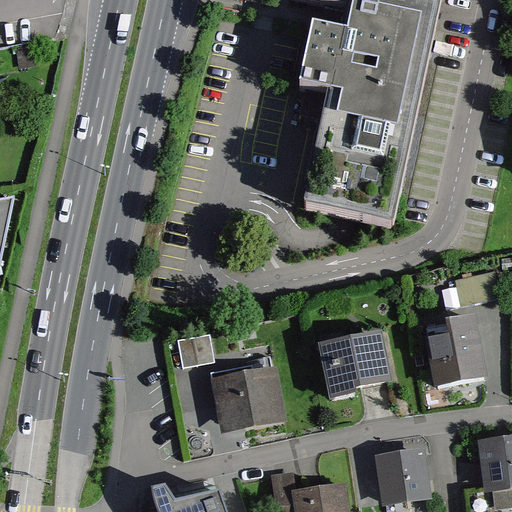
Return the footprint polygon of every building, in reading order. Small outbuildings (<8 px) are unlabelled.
[(437,0),(295,0),(294,4),(347,15),(342,36),(318,31),(305,90),(338,97),(313,210),(388,226),(437,0)] [(451,319),(425,320),(426,336),(451,335),(451,319)] [(461,339),(435,345),(446,391),(500,378),(487,319),(458,326),(461,339)] [(215,339),(185,345),(191,374),(221,368),(215,339)] [(385,341),(328,353),(338,400),(395,388),(385,341)] [(281,374),(226,386),(237,433),(292,421),(281,374)] [(511,447),(489,450),(495,511),(511,508),(511,447)] [(427,458),(381,465),(389,509),(435,502),(427,458)] [(297,480),(277,484),(282,511),(357,511),(353,490),(301,500),(297,480)] [(238,511),(233,498),(195,509),(186,491),(165,498),(170,511),(238,511)]
